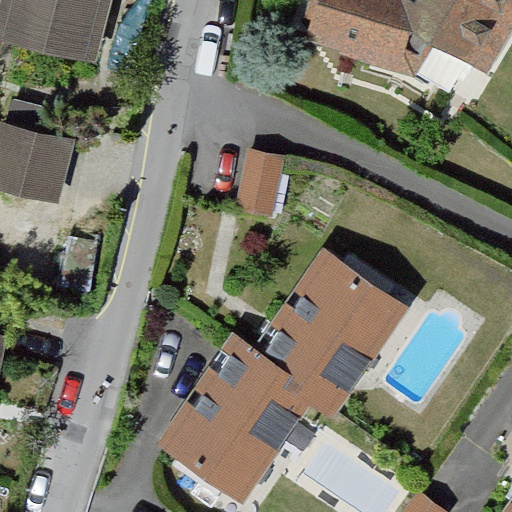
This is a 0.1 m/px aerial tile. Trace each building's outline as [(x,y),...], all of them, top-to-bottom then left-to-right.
[(0,0),(0,34),(97,59),(111,0),(0,0)] [(511,14),(511,0),(300,0),(285,41),(397,80),(418,57),(477,77),(511,14)] [(0,113),(0,181),(49,199),(71,139),(0,113)] [(270,156),(232,150),(221,215),(259,222),(270,156)] [(390,311),(310,253),(236,352),(221,341),(141,448),(221,507),(295,408),(310,419),(317,411),(390,311)] [(427,511),(411,500),(401,511),(427,511)]
